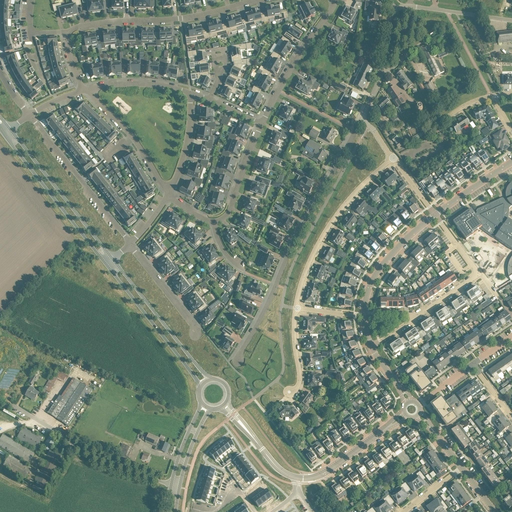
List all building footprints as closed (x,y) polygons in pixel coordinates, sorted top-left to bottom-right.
[(80,0),(74,0),(72,1),(73,6),(67,7),(70,17),(78,15),(76,6),(81,5),(80,0)] [(88,6),(89,12),(92,12),(92,13),(96,12),(94,0),(93,0),(90,1),(89,0),(82,0),(83,3),(86,3),(86,7),(88,6)] [(94,0),(96,12),(100,12),(100,11),(104,10),(103,4),(104,4),(104,0),(94,0)] [(117,10),(117,9),(123,9),(123,2),(128,2),(128,0),(117,0),(117,1),(112,1),(113,9),(114,10),(117,10)] [(135,1),(135,8),(138,8),(138,9),(143,9),(143,0),(130,0),(131,1),(135,1)] [(154,0),(143,0),(143,9),(146,9),(146,8),(150,8),(150,2),(155,2),(154,0)] [(370,8),(369,17),(370,17),(370,21),(377,22),(378,17),(379,17),(380,8),(374,8),(375,3),(366,2),(365,7),(370,8)] [(2,3),(1,11),(10,12),(9,12),(10,4),(11,5),(11,4),(2,3)] [(54,12),(57,11),(60,10),(62,19),(70,17),(67,7),(62,8),(61,3),(52,6),(54,12)] [(347,21),(347,20),(349,21),(349,23),(349,25),(351,26),(353,25),(354,23),(353,19),(352,19),(354,16),(355,16),(359,14),(361,3),(357,3),(354,7),(355,7),(353,10),(351,9),(349,11),(346,9),(344,13),(343,12),(341,16),(342,16),(342,17),(343,18),(343,19),(347,21)] [(303,7),(303,6),(296,6),(301,16),(302,15),(313,9),(311,6),(310,6),(309,4),(303,7)] [(268,9),(266,9),(267,14),(264,15),(266,23),(269,22),(269,20),(275,19),(272,7),(268,8),(268,9)] [(273,7),(272,7),(275,19),(275,21),(285,19),(284,12),(280,13),(279,7),(277,7),(273,7)] [(309,18),(315,16),(314,15),(315,14),(313,9),(302,15),(307,24),(310,20),(309,18)] [(257,12),(257,10),(252,12),(255,23),(256,23),(261,22),(262,24),(266,23),(264,15),(260,16),(259,11),(257,12)] [(1,11),(1,20),(10,20),(10,12),(1,11)] [(248,21),(247,21),(245,22),(247,28),(246,28),(247,32),(251,31),(250,27),(256,25),(256,23),(255,23),(252,12),(248,13),(249,14),(246,15),(248,21)] [(237,17),(233,18),(237,31),(246,28),(247,28),(245,22),(241,23),(239,17),(237,18),(237,17)] [(228,19),(228,20),(227,21),(229,26),(225,27),(227,34),(231,33),(237,31),(233,18),(228,19)] [(10,20),(1,20),(1,28),(8,27),(7,20),(10,20)] [(220,23),(219,23),(219,22),(214,23),(217,37),(223,35),(227,34),(225,27),(222,28),(220,23)] [(210,25),(208,26),(209,32),(206,32),(207,39),(211,38),(217,37),(214,23),(210,24),(210,25)] [(8,28),(8,27),(1,28),(2,36),(11,35),(9,35),(8,28)] [(185,33),(187,46),(191,45),(191,42),(197,41),(194,27),(189,28),(190,29),(188,29),(189,34),(186,35),(185,33)] [(198,27),(194,27),(197,41),(203,40),(207,39),(206,32),(202,33),(201,27),(198,28),(198,27)] [(293,41),(291,40),(294,36),(298,40),(302,35),(293,28),(291,31),(288,29),(284,36),(292,42),(293,41)] [(162,30),(162,31),(160,31),(160,39),(157,39),(157,46),(161,46),(160,44),(163,43),(163,41),(166,41),(165,31),(166,30),(166,29),(162,30)] [(125,31),(125,32),(122,32),(123,40),(119,40),(120,47),(123,47),(123,44),(129,44),(128,31),(129,31),(129,30),(125,31)] [(144,30),(144,31),(142,31),(142,39),(138,39),(138,46),(142,46),(142,44),(148,44),(148,41),(148,31),(148,30),(144,30)] [(171,30),(166,30),(165,31),(166,41),(166,43),(172,43),(172,45),(176,45),(175,38),(172,38),(171,30)] [(329,38),(331,39),(330,41),(332,42),(334,43),(336,44),(338,40),(343,42),(345,38),(344,37),(345,35),(347,36),(348,34),(348,33),(343,30),(342,31),(340,35),(333,31),(332,32),(330,36),(330,37),(329,38)] [(511,41),(511,30),(497,33),(497,38),(498,44),(511,41)] [(135,39),(134,31),(129,31),(128,31),(129,44),(134,44),(135,46),(138,46),(138,39),(135,39)] [(154,31),(148,31),(148,41),(154,41),(154,46),(157,46),(157,39),(154,39),(154,31)] [(105,32),(105,33),(103,34),(104,42),(100,42),(101,49),(105,49),(105,46),(110,45),(109,33),(109,32),(105,32)] [(115,32),(109,33),(110,45),(116,45),(116,47),(120,47),(119,40),(116,40),(115,32)] [(2,36),(3,45),(13,42),(12,42),(11,35),(2,36)] [(82,46),(83,53),(87,52),(86,47),(92,46),(90,36),(90,35),(86,36),(86,37),(84,37),(85,45),(82,46)] [(95,35),(90,36),(92,46),(97,45),(98,50),(101,49),(100,42),(97,43),(95,35)] [(370,41),(370,37),(358,36),(358,39),(359,39),(358,46),(362,46),(363,42),(366,42),(366,48),(367,48),(366,55),(373,56),(374,51),(374,47),(375,47),(376,42),(370,41)] [(291,43),(283,37),(281,41),(283,42),(279,47),(289,53),(292,49),(291,49),(292,47),(288,45),(289,42),(291,43)] [(13,42),(3,45),(4,47),(4,48),(5,53),(15,50),(13,42)] [(232,50),(232,53),(231,53),(232,62),(233,62),(240,61),(240,57),(241,56),(240,50),(247,49),(247,50),(251,49),(251,44),(231,46),(232,50),(231,50),(232,50)] [(427,45),(421,48),(423,53),(425,58),(434,77),(441,73),(444,72),(438,61),(435,62),(433,56),(430,50),(429,49),(427,45)] [(289,53),(279,47),(277,46),(272,54),(278,58),(280,55),(285,58),(286,56),(287,57),(289,53),(289,54),(289,53)] [(189,58),(193,57),(198,56),(199,62),(207,61),(207,62),(208,61),(207,56),(206,56),(206,54),(206,53),(205,50),(188,52),(189,58)] [(9,61),(10,65),(16,62),(18,61),(15,53),(6,56),(8,62),(9,61)] [(278,58),(272,54),(270,58),(272,59),(269,64),(279,70),(281,66),(280,66),(281,64),(276,61),(278,58)] [(120,59),(121,64),(115,65),(116,75),(122,74),(121,66),(124,66),(124,59),(120,59)] [(124,59),(124,66),(127,66),(127,74),(134,74),(134,64),(133,64),(128,63),(128,59),(124,59)] [(140,61),(133,61),(133,64),(134,64),(134,74),(140,74),(140,66),(143,65),(144,59),(140,59),(140,61)] [(143,65),(146,66),(146,75),(152,75),(153,64),(147,64),(147,59),(144,59),(143,65)] [(233,67),(232,70),(231,69),(229,74),(230,74),(238,78),(238,77),(241,70),(240,70),(242,66),(247,65),(247,66),(252,65),(251,59),(240,61),(233,62),(234,66),(234,67),(233,67)] [(104,61),(105,67),(108,67),(109,76),(116,75),(115,65),(115,62),(108,63),(108,60),(104,61)] [(159,63),(153,62),(153,64),(152,75),(158,76),(159,67),(162,67),(163,61),(159,60),(159,63)] [(104,61),(101,61),(101,63),(95,65),(97,78),(98,78),(98,77),(104,76),(102,68),(105,67),(104,61)] [(162,67),(165,68),(164,77),(170,78),(172,67),(173,65),(167,64),(167,61),(163,61),(162,67)] [(190,69),(195,69),(195,68),(200,67),(200,73),(200,74),(208,73),(210,72),(209,67),(208,67),(208,65),(208,64),(207,64),(207,62),(207,61),(199,62),(189,64),(190,69)] [(16,62),(10,65),(13,72),(19,69),(16,62)] [(85,64),(86,71),(90,70),(91,79),(97,78),(95,65),(89,66),(89,63),(85,64)] [(179,63),(178,69),(172,67),(170,78),(176,79),(178,70),(181,71),(182,64),(179,63)] [(279,70),(269,64),(267,63),(262,72),(269,75),(271,73),(275,75),(276,74),(277,74),(279,70)] [(355,74),(354,77),(357,78),(353,85),(363,90),(373,70),(363,65),(358,75),(355,74)] [(19,69),(13,72),(17,79),(23,76),(24,76),(20,68),(19,69)] [(403,84),(401,85),(405,91),(413,85),(401,71),(396,75),(403,84)] [(269,75),(262,72),(260,75),(262,76),(259,81),(270,87),(272,83),(271,82),(272,81),(267,78),(269,75)] [(66,78),(64,73),(56,77),(58,81),(66,78)] [(210,80),(211,79),(210,75),(209,76),(208,73),(200,74),(200,73),(191,75),(192,80),(199,79),(201,80),(199,84),(208,88),(210,83),(209,83),(210,80),(211,80),(210,80)] [(229,77),(228,80),(227,79),(224,84),(226,85),(226,84),(233,88),(236,82),(240,84),(240,85),(244,87),(247,82),(238,77),(238,78),(230,74),(229,77),(228,77),(229,77)] [(23,76),(17,79),(21,86),(27,82),(23,76)] [(313,88),(314,87),(317,89),(319,85),(314,83),(316,80),(310,77),(307,83),(306,84),(301,81),(301,80),(299,84),(299,83),(298,86),(296,89),(307,95),(312,87),(313,88)] [(52,84),(49,85),(51,91),(54,90),(53,87),(59,85),(60,87),(68,84),(68,83),(66,78),(58,81),(52,84)] [(270,87),(259,81),(256,87),(254,86),(252,89),(259,92),(260,89),(265,92),(267,90),(269,87),(270,87)] [(26,93),(33,88),(28,82),(27,82),(21,86),(26,93)] [(424,86),(430,95),(436,91),(430,83),(424,86)] [(228,98),(231,93),(239,97),(242,92),(233,88),(226,84),(226,85),(224,87),(224,88),(223,90),(222,90),(220,94),(228,98)] [(392,101),(397,109),(400,107),(409,101),(407,98),(404,94),(400,96),(394,86),(392,87),(387,90),(394,100),(392,101)] [(33,88),(26,93),(27,93),(29,95),(28,96),(32,100),(38,94),(33,88)] [(259,92),(252,89),(251,93),(253,94),(250,99),(261,104),(262,101),(261,100),(262,98),(257,95),(259,92)] [(346,116),(347,115),(348,116),(349,114),(350,115),(352,111),(351,110),(353,107),(352,106),(353,103),(350,101),(352,98),(345,94),(340,102),(342,104),(339,111),(344,114),(344,115),(346,116)] [(390,102),(388,101),(385,97),(377,105),(382,110),(387,116),(390,113),(385,107),(390,102)] [(251,107),(257,110),(257,108),(258,109),(261,104),(250,99),(246,106),(251,108),(251,107)] [(82,103),(75,109),(74,111),(79,115),(86,107),(87,106),(85,105),(84,106),(82,104),(82,103)] [(91,110),(87,106),(86,107),(79,115),(83,118),(91,110)] [(473,115),(474,116),(474,117),(475,117),(477,120),(481,118),(481,119),(482,119),(483,120),(484,120),(485,120),(486,120),(488,118),(489,121),(487,122),(492,130),(498,126),(493,119),(494,118),(488,106),(473,112),(474,113),(473,114),(473,115)] [(296,111),(289,108),(289,109),(286,107),(284,112),(283,111),(280,118),(284,120),(283,121),(286,123),(289,117),(290,117),(292,113),(294,114),(296,111)] [(88,120),(95,113),(91,110),(83,118),(86,122),(88,120)] [(92,123),(98,117),(95,113),(88,120),(92,123)] [(46,124),(47,124),(49,126),(49,125),(56,120),(55,120),(52,115),(45,121),(44,121),(45,122),(46,124)] [(210,117),(200,116),(199,122),(208,123),(208,126),(215,127),(215,123),(213,123),(213,117),(210,117)] [(394,125),(399,121),(396,116),(391,120),(394,125)] [(470,124),(468,121),(467,121),(464,116),(451,125),(454,130),(456,133),(470,124)] [(92,123),(96,127),(102,120),(98,117),(92,123)] [(56,120),(55,120),(56,120),(49,125),(52,129),(59,124),(56,120)] [(96,127),(99,130),(99,131),(106,124),(102,120),(96,127)] [(65,126),(61,122),(59,124),(52,129),(56,134),(65,126)] [(103,134),(109,128),(106,124),(99,131),(99,130),(97,132),(101,136),(103,134)] [(247,134),(249,129),(238,124),(235,129),(237,130),(238,130),(247,134)] [(68,131),(68,130),(65,126),(56,134),(59,138),(68,131)] [(199,128),(198,134),(209,136),(208,136),(209,130),(214,130),(215,127),(208,126),(207,129),(199,128)] [(113,132),(113,131),(109,128),(103,134),(106,137),(107,138),(113,131),(113,132)] [(322,139),(330,143),(336,132),(328,128),(322,139)] [(309,136),(315,139),(316,140),(320,133),(312,129),(309,136)] [(238,130),(237,130),(235,135),(231,133),(229,137),(236,139),(237,136),(245,140),(245,138),(246,138),(248,134),(247,134),(238,130)] [(59,138),(62,142),(72,135),(68,131),(59,138)] [(114,133),(113,132),(113,131),(107,138),(106,137),(106,138),(111,142),(117,136),(117,135),(115,133),(114,133)] [(276,146),(279,138),(281,139),(283,136),(287,138),(288,134),(282,131),(281,135),(279,134),(277,133),(274,132),(272,135),(273,136),(271,140),(270,141),(271,141),(270,144),(273,146),(272,150),(277,152),(279,148),(276,146)] [(416,140),(426,135),(424,131),(414,136),(416,140)] [(496,141),(493,142),(495,145),(495,146),(506,139),(506,138),(507,137),(505,135),(505,136),(504,135),(503,136),(501,133),(501,134),(500,133),(494,137),(496,141)] [(209,136),(198,134),(197,141),(206,142),(205,145),(212,146),(213,143),(208,142),(209,136)] [(62,142),(66,146),(75,139),(72,135),(62,142)] [(236,139),(229,137),(228,140),(230,141),(228,146),(240,151),(242,145),(235,142),(236,139)] [(66,146),(69,151),(78,143),(75,139),(66,146)] [(508,140),(507,139),(507,140),(506,139),(495,146),(496,146),(497,149),(500,148),(502,151),(504,150),(504,151),(507,149),(507,148),(509,147),(508,146),(508,145),(507,144),(509,143),(509,142),(508,140)] [(308,144),(305,150),(308,152),(305,156),(312,160),(317,162),(318,161),(321,162),(322,160),(324,161),(325,157),(324,157),(325,154),(324,153),(319,151),(316,150),(317,148),(311,145),(313,142),(310,141),(308,144)] [(69,151),(72,155),(82,148),(78,143),(69,151)] [(204,148),(196,146),(195,152),(205,155),(205,154),(206,149),(211,150),(212,146),(205,145),(204,148)] [(240,151),(228,146),(226,151),(224,150),(222,154),(229,156),(230,153),(238,156),(239,154),(240,155),(241,151),(240,151)] [(83,154),(85,152),(82,148),(72,155),(76,159),(83,154)] [(473,154),(474,155),(477,161),(481,158),(484,163),(485,164),(489,161),(489,159),(488,159),(486,155),(484,152),(482,150),(477,153),(476,152),(473,154)] [(486,155),(488,159),(492,156),(489,150),(484,152),(486,155)] [(205,155),(195,152),(193,158),(201,160),(201,163),(207,165),(208,162),(206,161),(207,155),(205,154),(205,155)] [(123,158),(122,159),(125,164),(126,164),(127,163),(134,159),(133,157),(133,156),(133,155),(132,154),(131,154),(131,153),(123,158)] [(79,163),(86,158),(83,154),(76,159),(79,163)] [(222,154),(221,157),(224,158),(222,164),(224,165),(224,164),(234,168),(236,162),(228,159),(229,156),(222,154)] [(464,160),(465,161),(469,166),(472,164),(475,168),(476,170),(481,166),(480,165),(477,161),(474,155),(468,159),(467,158),(464,160)] [(88,156),(86,158),(79,163),(82,167),(82,168),(89,162),(92,160),(88,156)] [(134,158),(134,159),(127,163),(129,167),(137,163),(134,158)] [(268,164),(269,164),(271,159),(267,158),(266,160),(261,159),(260,163),(259,162),(257,167),(257,166),(256,169),(256,170),(256,171),(259,172),(259,173),(265,175),(267,170),(266,169),(268,164)] [(86,173),(95,166),(91,161),(89,163),(89,162),(82,168),(82,167),(82,168),(84,170),(83,170),(83,171),(85,172),(85,173),(86,172),(86,173)] [(456,167),(457,167),(460,172),(464,169),(467,174),(468,175),(473,172),(472,171),(469,166),(465,161),(460,165),(459,163),(456,166),(456,167)] [(129,167),(127,169),(129,174),(132,172),(140,167),(137,163),(129,167)] [(200,166),(192,164),(190,170),(190,169),(190,170),(202,174),(204,168),(206,169),(207,165),(201,163),(200,166)] [(224,164),(224,165),(222,170),(217,168),(216,171),(223,174),(224,171),(232,173),(232,171),(233,172),(235,168),(234,168),(224,164)] [(135,176),(142,172),(140,167),(132,172),(134,176),(135,176)] [(448,173),(452,178),(456,175),(459,180),(460,181),(464,178),(463,176),(460,172),(457,167),(456,167),(451,171),(450,169),(447,171),(448,173)] [(88,176),(90,179),(90,178),(92,180),(99,174),(95,170),(88,175),(88,176)] [(202,174),(190,170),(187,176),(196,178),(195,181),(201,184),(202,180),(200,180),(202,174)] [(310,191),(311,190),(312,188),(311,187),(314,183),(303,177),(305,174),(298,170),(296,174),(300,176),(298,179),(302,181),(298,188),(303,191),(302,192),(308,195),(309,194),(310,194),(311,192),(310,191)] [(216,171),(215,175),(218,176),(216,181),(218,182),(228,185),(230,179),(222,177),(223,174),(216,171)] [(384,183),(385,183),(388,187),(397,179),(391,171),(387,174),(385,176),(382,179),(382,180),(382,181),(384,183)] [(135,176),(134,176),(132,178),(135,182),(137,181),(145,176),(142,172),(135,176)] [(442,175),(439,177),(440,179),(443,184),(444,184),(447,181),(450,186),(451,187),(456,184),(455,182),(452,178),(448,173),(443,177),(442,175)] [(99,174),(92,180),(95,184),(102,178),(99,174)] [(108,181),(104,176),(102,178),(95,184),(99,188),(108,181)] [(135,182),(137,186),(140,185),(147,180),(145,176),(137,181),(135,182)] [(260,178),(258,182),(260,183),(259,184),(253,182),(251,187),(252,187),(251,192),(262,195),(265,187),(268,188),(269,186),(271,181),(260,178)] [(434,181),(431,183),(432,185),(435,190),(439,187),(442,192),(442,191),(443,193),(448,190),(447,188),(444,184),(443,184),(440,179),(434,183),(434,181)] [(147,180),(140,185),(137,186),(140,191),(150,185),(147,180)] [(439,195),(438,194),(435,190),(432,185),(426,188),(423,184),(426,182),(424,180),(419,184),(427,196),(430,194),(431,193),(434,197),(435,199),(439,195)] [(99,188),(102,192),(111,185),(108,181),(99,188)] [(193,184),(186,181),(183,187),(183,186),(183,187),(192,191),(193,191),(195,185),(200,187),(201,184),(195,181),(193,184)] [(218,182),(216,187),(212,186),(210,189),(217,191),(218,188),(226,191),(227,189),(228,189),(229,185),(228,185),(218,182)] [(404,182),(400,185),(401,185),(398,188),(401,192),(397,195),(399,197),(408,190),(406,188),(407,186),(404,182)] [(471,209),(453,222),(466,240),(478,231),(477,230),(482,227),(483,228),(484,230),(493,237),(493,236),(495,237),(495,238),(510,249),(511,249),(511,256),(511,258),(510,259),(509,261),(509,263),(508,265),(508,267),(508,269),(508,272),(508,274),(508,276),(509,278),(511,280),(499,288),(504,285),(511,280),(511,221),(508,219),(509,209),(511,206),(511,182),(511,183),(510,184),(509,185),(508,186),(507,187),(507,188),(506,190),(506,191),(506,192),(505,193),(505,194),(506,196),(506,197),(506,198),(506,199),(505,200),(504,200),(504,199),(503,199),(502,199),(501,199),(478,209),(477,210),(476,210),(476,211),(476,212),(476,213),(477,213),(476,214),(475,215),(471,209)] [(102,192),(106,197),(115,189),(111,185),(102,192)] [(152,190),(153,189),(150,185),(140,191),(142,195),(151,190),(152,190)] [(368,192),(368,193),(366,194),(373,202),(377,198),(378,198),(379,198),(379,197),(380,196),(380,195),(382,193),(375,186),(369,192),(368,192)] [(183,187),(180,192),(193,198),(195,192),(193,191),(192,191),(183,187)] [(116,195),(116,196),(118,194),(115,189),(106,197),(109,201),(116,195)] [(217,191),(210,189),(210,193),(214,194),(213,200),(222,202),(223,202),(224,197),(216,194),(217,191)] [(155,195),(154,194),(152,190),(151,190),(142,195),(136,199),(139,203),(142,201),(142,199),(144,198),(146,201),(155,195)] [(290,209),(295,212),(297,209),(300,210),(303,205),(301,204),(302,202),(298,200),(301,196),(293,192),(291,196),(294,198),(288,208),(290,209)] [(392,199),(386,193),(383,196),(389,202),(392,199)] [(119,199),(116,196),(116,195),(109,201),(112,205),(119,200),(119,199)] [(125,202),(121,198),(119,199),(119,200),(112,205),(116,209),(122,204),(125,202)] [(246,202),(244,206),(245,207),(244,210),(253,212),(254,209),(255,209),(256,206),(255,205),(256,202),(260,204),(262,200),(254,198),(253,201),(247,199),(247,203),(246,202)] [(417,203),(413,198),(409,200),(411,203),(407,206),(409,209),(413,214),(414,213),(414,214),(418,211),(413,205),(416,203),(417,204),(417,203)] [(221,208),(221,206),(222,206),(224,202),(223,202),(222,202),(213,200),(211,205),(209,204),(208,209),(214,210),(215,206),(221,208)] [(370,208),(367,206),(361,200),(353,209),(359,215),(362,211),(365,213),(366,213),(370,208)] [(126,208),(122,204),(116,209),(119,213),(126,208)] [(396,211),(400,216),(405,221),(405,220),(406,221),(410,218),(405,212),(409,209),(407,206),(405,204),(401,207),(400,206),(395,210),(396,211)] [(370,210),(376,216),(379,212),(374,207),(370,210)] [(122,218),(129,212),(126,208),(119,213),(122,218)] [(291,213),(284,209),(282,213),(286,215),(285,217),(284,216),(281,220),(283,222),(280,227),(287,231),(290,226),(291,226),(292,226),(291,225),(291,226),(290,226),(291,224),(292,224),(292,225),(293,224),(295,221),(294,220),(295,220),(289,217),(291,213)] [(135,215),(131,210),(129,212),(122,218),(125,222),(126,222),(132,217),(135,215)] [(388,219),(390,221),(392,223),(397,228),(398,228),(402,225),(397,219),(400,216),(396,211),(392,215),(388,219)] [(172,214),(168,220),(165,218),(162,224),(170,230),(178,217),(177,217),(177,216),(174,214),(173,215),(172,214)] [(344,226),(343,227),(346,229),(347,228),(350,230),(352,227),(353,228),(356,225),(355,224),(357,221),(348,214),(346,218),(345,220),(344,220),(341,224),(344,226)] [(239,223),(238,226),(246,230),(248,226),(248,227),(250,223),(249,223),(251,220),(255,222),(257,219),(256,218),(250,215),(248,218),(244,216),(243,216),(241,219),(240,218),(239,222),(239,223)] [(128,227),(129,227),(136,222),(132,217),(126,222),(125,222),(127,224),(126,225),(128,227)] [(181,220),(178,218),(178,217),(170,230),(179,235),(182,229),(179,227),(182,222),(181,221),(181,220)] [(390,221),(388,219),(384,223),(387,225),(383,229),(385,231),(389,236),(390,235),(391,236),(394,232),(389,227),(392,223),(390,221)] [(383,229),(380,227),(377,231),(379,233),(375,237),(377,239),(382,244),(383,243),(383,244),(387,240),(381,235),(385,231),(383,229)] [(185,231),(181,236),(184,239),(186,237),(190,241),(198,232),(196,230),(195,231),(194,230),(194,231),(192,229),(188,234),(185,231)] [(333,236),(332,237),(333,237),(330,241),(337,246),(338,244),(340,246),(342,242),(340,241),(344,235),(337,230),(334,235),(333,235),(334,235),(333,236)] [(228,241),(230,244),(231,245),(237,242),(236,240),(235,237),(236,237),(233,233),(232,234),(231,231),(229,232),(229,231),(225,233),(226,234),(224,235),(226,238),(225,238),(227,241),(228,241)] [(200,236),(201,236),(200,235),(200,234),(198,232),(190,241),(188,243),(195,250),(200,245),(198,242),(202,238),(200,236)] [(238,235),(245,241),(247,238),(240,232),(238,235)] [(280,249),(282,246),(281,246),(283,242),(281,241),(282,239),(274,234),(270,241),(271,242),(270,244),(279,249),(279,248),(280,249)] [(355,239),(349,234),(348,235),(346,238),(353,243),(355,239)] [(429,237),(430,238),(429,238),(435,246),(439,242),(441,244),(444,242),(440,236),(440,237),(438,239),(433,234),(429,237)] [(375,237),(373,235),(369,239),(372,241),(368,245),(370,247),(375,252),(376,251),(377,252),(380,248),(374,243),(377,239),(375,237)] [(145,249),(144,250),(147,253),(147,252),(148,253),(159,244),(153,237),(147,241),(150,244),(144,248),(145,249)] [(424,241),(429,247),(426,249),(426,248),(426,249),(430,254),(437,248),(435,246),(429,238),(428,239),(428,238),(424,241)] [(368,245),(365,243),(362,247),(365,249),(361,254),(364,256),(369,260),(369,259),(370,260),(373,256),(367,251),(370,247),(368,245)] [(158,254),(160,257),(165,252),(159,244),(148,253),(151,257),(152,256),(153,258),(158,254)] [(264,252),(262,256),(265,257),(261,267),(265,269),(265,268),(269,270),(271,265),(272,266),(274,259),(273,259),(273,258),(266,255),(266,253),(267,254),(269,250),(262,246),(260,250),(264,252)] [(415,250),(416,250),(415,251),(422,258),(424,255),(426,257),(430,254),(426,249),(424,252),(419,246),(415,250)] [(326,261),(329,262),(334,251),(327,247),(321,258),(323,259),(323,260),(326,262),(326,261)] [(206,251),(203,248),(198,252),(204,261),(205,260),(216,252),(214,249),(213,250),(213,249),(212,249),(210,248),(206,251)] [(336,255),(345,260),(347,255),(339,250),(336,255)] [(361,254),(358,251),(355,256),(356,256),(352,262),(357,265),(363,269),(366,264),(363,262),(364,261),(361,260),(364,256),(361,254)] [(410,254),(415,260),(413,262),(412,261),(417,266),(420,264),(418,262),(422,258),(415,251),(414,251),(410,254)] [(217,256),(217,255),(217,254),(216,252),(205,260),(209,265),(207,265),(210,269),(215,264),(213,262),(218,258),(217,256)] [(160,268),(160,269),(161,272),(171,265),(173,263),(167,255),(161,259),(163,262),(159,266),(160,268)] [(402,263),(403,264),(402,265),(409,271),(413,266),(415,268),(417,266),(412,261),(413,262),(411,265),(405,260),(402,263)] [(352,262),(350,266),(352,267),(349,274),(349,273),(352,275),(358,278),(361,273),(358,272),(358,270),(355,269),(357,265),(352,262)] [(174,269),(171,265),(161,272),(163,274),(164,274),(165,275),(165,274),(167,276),(172,272),(174,275),(179,271),(177,267),(174,269)] [(403,273),(401,276),(400,275),(401,276),(405,280),(407,277),(405,275),(409,271),(402,265),(401,265),(397,268),(403,273)] [(326,272),(324,272),(325,269),(318,266),(313,277),(321,280),(322,276),(324,277),(325,276),(326,274),(326,272)] [(217,268),(209,275),(215,279),(217,277),(221,281),(231,270),(228,268),(227,268),(226,268),(225,267),(221,272),(217,268)] [(233,273),(233,272),(233,271),(231,270),(221,281),(228,286),(225,290),(230,293),(233,290),(229,287),(234,282),(231,280),(235,275),(233,273)] [(349,274),(346,272),(345,277),(347,278),(345,284),(348,285),(355,288),(357,282),(353,281),(354,280),(351,279),(352,275),(349,273),(349,274)] [(456,277),(452,272),(447,276),(452,284),(457,280),(455,278),(456,277)] [(174,286),(174,287),(176,290),(187,281),(181,273),(176,277),(178,280),(173,284),(174,286)] [(390,279),(388,282),(393,287),(399,280),(403,283),(405,280),(401,276),(398,279),(392,274),(388,278),(390,279)] [(452,284),(447,276),(442,279),(447,287),(452,284)] [(441,277),(436,281),(437,282),(442,290),(447,287),(442,279),(441,277)] [(186,290),(188,293),(193,289),(187,281),(176,290),(178,292),(179,293),(180,292),(181,294),(186,290)] [(442,290),(437,282),(432,286),(438,293),(442,290)] [(345,284),(341,283),(340,288),(344,288),(342,295),(345,296),(352,298),(354,292),(350,291),(350,290),(347,289),(348,285),(345,284)] [(245,291),(244,294),(251,297),(252,294),(257,296),(257,295),(260,296),(260,295),(261,295),(262,292),(261,292),(262,291),(260,290),(261,287),(260,287),(260,286),(257,285),(254,284),(254,286),(253,285),(251,289),(248,287),(246,291),(245,291)] [(307,296),(306,301),(305,301),(314,303),(314,302),(317,302),(319,296),(316,296),(317,291),(317,290),(316,290),(317,286),(311,284),(311,285),(310,289),(309,288),(309,289),(307,294),(308,294),(308,296),(307,295),(307,296)] [(438,293),(432,286),(428,289),(433,296),(438,293)] [(475,286),(473,288),(470,289),(476,297),(483,292),(479,288),(480,289),(478,290),(477,288),(476,288),(475,286)] [(433,296),(428,289),(423,292),(428,300),(433,296)] [(467,294),(469,298),(467,300),(470,305),(478,300),(476,297),(470,289),(468,291),(466,293),(467,294)] [(189,303),(188,304),(190,307),(202,299),(196,291),(190,295),(192,298),(188,302),(189,303)] [(410,295),(411,297),(413,306),(419,305),(418,303),(423,302),(418,295),(416,292),(413,293),(411,294),(411,295),(410,295)] [(428,300),(423,292),(418,295),(423,302),(423,303),(428,300)] [(225,293),(220,299),(223,301),(223,302),(225,304),(229,299),(227,298),(228,296),(225,293)] [(241,305),(239,309),(240,309),(250,314),(251,315),(253,311),(252,310),(254,307),(250,305),(247,304),(249,301),(249,302),(251,298),(242,294),(240,298),(241,298),(243,299),(244,300),(245,300),(246,300),(244,303),(244,302),(243,303),(243,304),(242,305),(241,305)] [(336,300),(337,301),(338,302),(340,302),(341,301),(340,307),(351,308),(351,302),(348,302),(348,300),(345,300),(345,296),(342,295),(338,294),(337,297),(337,298),(336,300)] [(405,299),(406,302),(404,303),(404,307),(407,306),(407,308),(413,306),(411,297),(405,299)] [(457,298),(455,300),(462,310),(462,311),(470,305),(467,300),(464,302),(461,298),(461,299),(460,297),(457,298)] [(489,298),(484,301),(484,302),(487,306),(492,302),(490,300),(490,299),(489,298)] [(200,308),(202,311),(208,306),(202,299),(190,307),(191,308),(191,309),(193,312),(194,311),(195,313),(200,308)] [(380,299),(378,305),(380,305),(380,308),(386,308),(386,299),(380,299)] [(216,302),(213,305),(215,308),(222,303),(219,300),(216,302)] [(452,305),(451,305),(454,309),(451,311),(455,316),(459,313),(459,312),(462,310),(455,300),(453,301),(451,303),(452,305)] [(230,307),(228,311),(233,314),(234,313),(235,314),(234,316),(236,316),(232,322),(237,325),(236,328),(237,328),(240,331),(242,328),(243,328),(244,328),(246,325),(245,325),(246,322),(245,322),(246,319),(241,317),(243,314),(237,311),(230,307)] [(444,307),(442,309),(439,310),(445,318),(447,321),(455,316),(451,311),(448,313),(446,309),(445,309),(444,307)] [(505,312),(503,309),(499,312),(501,315),(505,321),(506,323),(511,320),(505,312)] [(435,314),(437,315),(436,316),(439,319),(436,321),(439,326),(442,324),(440,321),(445,318),(439,310),(437,312),(435,314)] [(208,324),(211,322),(211,321),(214,319),(209,313),(206,315),(206,314),(202,317),(203,318),(200,320),(202,321),(201,322),(203,325),(204,324),(205,326),(208,324)] [(494,315),(490,318),(492,321),(496,327),(497,329),(502,326),(501,324),(496,318),(494,315)] [(505,321),(501,315),(496,318),(501,324),(502,326),(503,325),(506,323),(505,321)] [(304,319),(303,319),(303,331),(310,331),(310,328),(311,327),(312,327),(312,328),(312,327),(315,327),(315,323),(325,323),(325,318),(325,317),(317,316),(317,320),(312,320),(312,319),(305,318),(304,319)] [(429,318),(426,319),(424,321),(430,329),(434,325),(436,328),(439,326),(436,321),(433,323),(430,319),(430,320),(429,318)] [(493,332),(497,329),(496,327),(492,321),(490,318),(485,321),(488,324),(492,330),(493,332)] [(216,324),(223,328),(225,324),(218,320),(216,324)] [(420,324),(421,326),(420,326),(423,330),(420,332),(424,337),(432,332),(430,329),(424,321),(422,322),(420,324)] [(349,323),(338,324),(339,335),(342,335),(346,334),(345,331),(348,330),(348,329),(352,328),(351,323),(349,323)] [(492,330),(488,324),(483,327),(487,333),(489,335),(491,333),(493,332),(492,330)] [(481,325),(477,328),(479,331),(483,336),(484,338),(489,335),(487,333),(483,327),(481,325)] [(223,332),(226,334),(222,339),(225,340),(221,346),(224,348),(223,349),(227,351),(227,350),(228,350),(230,347),(231,348),(235,341),(229,338),(230,337),(233,333),(226,328),(223,332)] [(414,328),(411,330),(409,331),(414,339),(419,336),(421,339),(424,337),(420,332),(417,334),(415,330),(414,330),(414,328)] [(404,335),(406,336),(405,337),(408,340),(405,342),(408,347),(411,345),(410,344),(415,340),(414,339),(409,331),(406,333),(404,335)] [(483,336),(479,331),(474,334),(478,339),(480,341),(482,339),(484,338),(483,336)] [(344,342),(341,342),(342,346),(345,345),(348,344),(347,341),(351,340),(350,339),(354,338),(352,332),(351,333),(346,334),(342,335),(344,342)] [(478,339),(474,334),(470,337),(474,343),(475,344),(477,343),(480,341),(478,339)] [(316,345),(316,341),(316,338),(308,337),(308,340),(303,341),(304,349),(311,348),(311,349),(315,348),(315,345),(316,345)] [(474,343),(470,337),(465,340),(470,346),(471,348),(474,346),(475,344),(474,343)] [(398,339),(396,340),(393,342),(399,350),(403,346),(406,349),(408,347),(405,342),(402,344),(400,340),(399,341),(398,339)] [(465,340),(461,343),(466,351),(471,348),(470,346),(465,340)] [(347,352),(345,353),(346,356),(349,355),(352,354),(351,351),(354,349),(353,348),(357,347),(355,342),(353,342),(348,344),(345,345),(347,352)] [(390,350),(389,349),(389,350),(392,354),(399,350),(393,342),(391,343),(389,345),(390,347),(391,349),(390,350)] [(459,353),(461,355),(465,352),(458,342),(453,345),(455,347),(459,353)] [(453,345),(449,348),(451,351),(455,357),(456,358),(458,357),(461,355),(459,353),(455,347),(453,345)] [(449,348),(444,351),(446,354),(451,360),(452,361),(455,359),(456,358),(455,357),(451,351),(449,348)] [(346,356),(345,357),(348,363),(345,365),(347,369),(351,366),(354,365),(357,363),(355,360),(358,359),(357,357),(361,356),(358,350),(356,351),(352,354),(349,355),(346,356)] [(420,360),(427,355),(424,351),(417,356),(420,360)] [(444,351),(440,355),(442,357),(446,363),(448,365),(449,363),(452,361),(451,360),(446,354),(444,351)] [(314,355),(306,356),(307,367),(309,366),(310,366),(311,367),(314,366),(315,365),(315,366),(319,365),(319,362),(319,360),(321,360),(321,356),(321,355),(316,356),(314,356),(314,355)] [(440,355),(436,358),(438,360),(442,366),(443,368),(446,366),(448,365),(446,363),(442,357),(440,355)] [(436,358),(431,361),(439,371),(443,368),(442,366),(438,360),(436,358)] [(357,363),(354,365),(356,369),(354,370),(354,372),(354,373),(356,376),(359,374),(362,372),(362,371),(365,369),(363,367),(363,366),(366,364),(363,359),(361,360),(359,361),(357,363)] [(505,360),(502,361),(501,362),(506,370),(510,367),(505,360)] [(501,362),(499,363),(497,365),(502,373),(502,372),(503,373),(504,373),(506,372),(506,371),(505,370),(506,370),(501,362)] [(421,393),(431,386),(426,379),(427,379),(424,375),(423,376),(421,373),(421,374),(419,372),(420,371),(415,365),(406,372),(406,373),(407,372),(409,374),(408,375),(415,385),(415,384),(417,386),(417,387),(419,390),(420,389),(422,392),(421,392),(421,393)] [(497,365),(494,367),(492,368),(500,379),(504,376),(502,373),(497,365)] [(359,374),(356,376),(360,381),(360,382),(359,382),(361,385),(362,384),(364,383),(366,382),(366,381),(369,380),(368,380),(367,377),(369,375),(368,374),(371,372),(368,367),(366,368),(365,369),(362,371),(362,372),(359,374)] [(39,373),(38,372),(40,369),(38,368),(33,376),(29,383),(33,386),(38,378),(36,377),(39,373)] [(436,374),(436,373),(432,368),(424,375),(427,379),(428,380),(433,375),(433,374),(435,373),(436,374)] [(492,368),(488,371),(495,382),(500,379),(492,368)] [(52,379),(50,378),(43,391),(49,395),(58,378),(66,382),(70,375),(58,369),(52,379)] [(308,379),(308,381),(307,386),(316,387),(317,381),(322,382),(323,375),(317,375),(317,374),(308,373),(308,379)] [(364,383),(362,384),(367,390),(366,390),(368,393),(370,391),(375,388),(377,386),(375,383),(375,382),(378,380),(374,375),(372,377),(368,380),(369,380),(366,381),(366,382),(364,383)] [(474,382),(473,383),(470,385),(475,393),(480,389),(474,382)] [(69,402),(60,396),(48,413),(68,426),(93,391),(81,383),(69,402)] [(470,385),(467,387),(466,388),(471,396),(475,393),(470,385)] [(26,395),(34,401),(39,393),(33,390),(33,389),(31,387),(26,395)] [(466,388),(464,389),(461,391),(467,399),(471,396),(466,388)] [(461,391),(457,394),(457,395),(462,402),(467,399),(461,391)] [(301,396),(301,397),(299,401),(302,403),(302,404),(304,406),(305,405),(306,406),(313,397),(305,392),(303,395),(302,395),(302,396),(302,397),(301,396)] [(389,395),(384,398),(380,401),(382,404),(386,410),(391,406),(389,404),(390,403),(388,400),(391,398),(391,399),(389,395)] [(452,400),(451,399),(446,403),(446,404),(449,407),(449,408),(458,401),(454,397),(454,398),(452,400)] [(451,413),(450,411),(448,408),(449,407),(446,404),(445,405),(441,398),(431,406),(432,405),(434,408),(433,408),(440,418),(441,418),(442,420),(445,423),(446,423),(447,425),(446,426),(447,426),(456,419),(452,413),(451,413)] [(376,401),(377,403),(372,407),(374,410),(378,416),(382,412),(381,410),(382,409),(379,406),(382,404),(380,401),(378,399),(376,401)] [(482,403),(477,407),(480,410),(482,408),(486,413),(493,407),(490,403),(490,402),(485,407),(482,403)] [(368,403),(366,405),(369,409),(363,413),(365,416),(369,422),(374,418),(372,416),(374,415),(371,412),(374,410),(372,407),(368,403)] [(286,407),(286,408),(285,409),(283,406),(277,411),(282,418),(283,418),(282,417),(283,416),(285,416),(285,417),(289,418),(290,417),(291,417),(293,418),(292,419),(299,414),(294,407),(291,409),(290,408),(291,407),(286,407)] [(486,419),(487,420),(484,423),(485,425),(489,423),(494,419),(491,415),(497,411),(493,407),(486,413),(489,417),(486,419)] [(355,416),(353,417),(357,422),(361,428),(366,424),(364,422),(365,421),(363,418),(365,416),(363,413),(361,411),(358,413),(357,413),(354,415),(355,416)] [(345,422),(345,423),(347,425),(349,428),(353,434),(358,430),(356,428),(357,427),(355,424),(357,422),(353,417),(352,418),(351,416),(344,421),(345,422)] [(494,419),(489,423),(491,426),(494,424),(497,428),(505,422),(502,418),(496,422),(494,419)] [(499,434),(498,435),(496,436),(499,439),(501,438),(506,434),(503,431),(509,427),(509,426),(508,427),(505,422),(497,428),(495,430),(499,434)] [(345,423),(343,424),(345,427),(339,431),(341,434),(345,440),(350,436),(348,434),(349,433),(347,430),(349,428),(347,425),(345,423)] [(461,431),(457,426),(455,428),(451,431),(454,436),(461,431)] [(41,442),(43,438),(23,427),(16,440),(36,451),(41,442)] [(463,429),(461,431),(454,436),(457,440),(466,434),(466,433),(463,429)] [(335,431),(336,433),(331,437),(333,440),(337,446),(341,442),(339,440),(341,439),(338,436),(341,434),(339,431),(337,430),(335,431)] [(410,430),(405,433),(406,434),(409,439),(411,441),(416,438),(420,435),(417,431),(417,432),(415,434),(413,431),(412,432),(410,430)] [(36,452),(13,440),(3,434),(0,439),(0,447),(6,451),(30,463),(36,452)] [(162,442),(163,440),(148,434),(145,442),(156,446),(160,448),(159,450),(165,453),(166,451),(167,451),(169,445),(162,442)] [(469,438),(466,434),(457,440),(461,445),(467,440),(469,438)] [(506,434),(501,438),(503,441),(507,445),(509,444),(511,441),(511,434),(508,437),(506,434)] [(57,440),(50,436),(43,447),(49,451),(50,450),(57,440)] [(327,437),(328,439),(322,444),(324,446),(328,452),(333,448),(331,446),(333,445),(330,442),(333,440),(331,437),(331,438),(329,436),(327,437)] [(402,436),(397,439),(398,440),(401,445),(403,448),(407,445),(409,448),(411,446),(414,445),(411,442),(411,441),(409,439),(407,441),(405,437),(403,438),(402,436)] [(229,438),(225,441),(231,449),(235,446),(229,438)] [(472,442),(469,438),(467,440),(461,445),(464,449),(466,448),(467,447),(470,444),(472,442)] [(225,441),(221,444),(227,452),(231,449),(225,441)] [(317,442),(312,446),(313,447),(312,447),(314,450),(316,452),(320,458),(325,455),(323,452),(324,451),(322,448),(324,446),(322,444),(320,441),(318,443),(317,442)] [(475,441),(473,443),(472,442),(470,444),(467,447),(466,448),(469,452),(478,445),(475,441)] [(393,442),(389,445),(389,446),(391,448),(393,451),(395,454),(401,449),(403,452),(405,451),(403,448),(401,445),(399,447),(396,444),(395,444),(393,442)] [(127,446),(122,444),(118,453),(128,458),(133,448),(127,446)] [(221,444),(217,447),(223,455),(227,452),(221,444)] [(482,449),(478,445),(469,452),(473,456),(479,451),(482,449)] [(217,447),(214,450),(219,458),(223,455),(217,447)] [(317,461),(315,458),(316,457),(314,454),(316,452),(314,450),(313,448),(310,449),(312,451),(306,456),(312,464),(317,461)] [(385,448),(381,451),(381,452),(382,453),(382,454),(385,457),(387,460),(393,455),(395,459),(397,457),(395,454),(393,451),(391,448),(388,450),(387,450),(385,448)] [(39,467),(41,468),(35,482),(34,484),(32,488),(44,493),(57,466),(55,465),(57,460),(60,461),(62,456),(50,450),(49,451),(42,466),(40,465),(39,467)] [(214,450),(210,453),(215,461),(219,458),(214,450)] [(476,461),(483,456),(479,451),(473,456),(474,458),(476,461)] [(424,453),(419,457),(422,460),(422,459),(425,464),(428,462),(434,457),(436,456),(432,452),(427,456),(424,453)] [(377,454),(372,457),(373,459),(377,463),(379,466),(383,462),(385,466),(387,465),(389,463),(387,460),(385,457),(382,454),(380,456),(379,457),(378,456),(377,454)] [(24,481),(31,468),(9,455),(2,468),(24,481)] [(241,456),(234,462),(237,466),(244,460),(241,456)] [(438,459),(436,456),(434,457),(428,462),(425,464),(429,468),(431,466),(437,462),(439,460),(438,459)] [(486,460),(483,456),(476,461),(479,465),(486,460)] [(244,460),(237,466),(240,469),(247,464),(244,460)] [(369,460),(364,464),(365,465),(368,469),(370,472),(373,475),(379,471),(381,469),(378,466),(379,466),(377,463),(374,465),(372,462),(371,463),(369,460)] [(440,462),(439,460),(437,462),(431,466),(435,470),(440,466),(442,465),(440,462)] [(489,465),(486,460),(479,465),(482,468),(483,469),(487,466),(489,465)] [(247,464),(240,469),(243,473),(250,467),(247,464)] [(440,473),(445,469),(442,465),(440,466),(435,470),(433,472),(439,479),(442,477),(440,473)] [(361,466),(356,470),(357,471),(360,475),(362,478),(363,477),(368,474),(370,476),(370,477),(371,477),(372,478),(374,477),(373,475),(370,472),(368,469),(366,471),(364,468),(362,469),(361,466)] [(487,466),(483,469),(481,471),(484,475),(491,470),(487,466)] [(250,467),(243,473),(246,477),(253,471),(250,467)] [(488,480),(494,475),(491,470),(484,475),(488,480)] [(253,471),(246,477),(249,481),(256,475),(253,471)] [(352,472),(348,476),(349,477),(352,481),(354,484),(360,480),(362,483),(364,481),(362,478),(360,475),(358,477),(355,474),(354,475),(352,472)] [(416,474),(412,478),(414,481),(420,489),(421,487),(423,486),(422,486),(424,485),(420,480),(424,477),(421,473),(420,472),(416,474)] [(256,475),(249,481),(252,485),(259,479),(256,475)] [(497,479),(494,475),(488,480),(491,484),(497,479)] [(344,478),(339,482),(340,483),(344,487),(346,490),(351,486),(354,489),(356,487),(354,484),(352,481),(350,483),(347,480),(346,481),(344,478)] [(414,481),(412,478),(407,482),(403,484),(407,489),(411,487),(415,492),(415,491),(416,490),(416,491),(418,490),(420,489),(414,481)] [(501,484),(500,482),(497,479),(491,484),(494,489),(498,485),(501,484)] [(336,484),(331,488),(332,489),(335,493),(334,494),(339,500),(345,496),(345,497),(349,494),(348,493),(346,490),(344,487),(341,489),(339,486),(338,487),(336,484)] [(395,490),(397,493),(403,501),(405,500),(406,499),(406,498),(407,497),(408,498),(404,492),(407,489),(403,484),(400,487),(398,487),(395,489),(395,490)] [(457,484),(451,488),(449,485),(445,487),(447,490),(449,490),(453,494),(460,488),(458,486),(456,484),(457,484)] [(463,493),(462,491),(460,488),(453,494),(456,498),(463,493)] [(266,490),(262,493),(267,501),(272,498),(266,490)] [(393,490),(391,493),(391,494),(387,497),(391,502),(394,499),(396,501),(398,505),(399,505),(398,504),(400,503),(402,502),(403,501),(397,493),(395,490),(395,491),(393,490)] [(262,493),(257,497),(263,504),(267,501),(262,493)] [(459,503),(467,497),(463,493),(456,498),(459,503)] [(511,499),(511,500),(508,495),(503,499),(509,508),(511,506),(511,499)] [(257,497),(253,500),(258,508),(263,504),(257,497)] [(383,500),(385,502),(381,506),(385,511),(388,511),(390,511),(389,511),(391,510),(388,506),(387,505),(391,502),(387,497),(383,500)] [(470,501),(467,497),(459,503),(457,504),(460,509),(470,501)] [(435,501),(433,502),(432,503),(438,511),(440,510),(441,511),(447,508),(443,503),(440,505),(436,499),(436,500),(437,500),(435,501)] [(378,502),(374,505),(374,507),(370,509),(372,511),(377,511),(378,511),(385,511),(381,506),(378,502)] [(245,503),(238,508),(240,511),(247,511),(246,510),(248,508),(245,503)] [(427,507),(428,508),(431,511),(438,511),(432,503),(430,504),(429,506),(428,507),(427,506),(427,507)]
